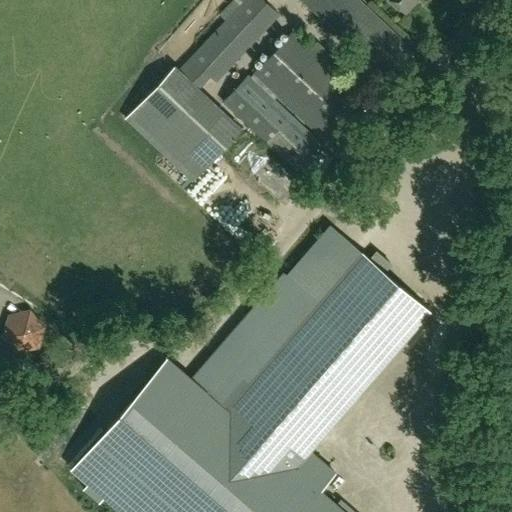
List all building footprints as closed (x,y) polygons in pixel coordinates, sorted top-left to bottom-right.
[(279,14),(264,0),(234,0),(197,40),(201,45),(191,56),(216,81),(279,14)] [(302,0),(385,77),(411,49),(359,0),(302,0)] [(392,0),(405,12),(415,0),(392,0)] [(296,29),(249,76),(248,75),(223,101),(297,170),(321,145),(273,100),(277,95),(324,140),(366,95),(323,55),(327,50),(317,42),(312,45),(296,29)] [(193,180),(241,129),(174,66),(126,117),(193,180)] [(14,221),(0,237),(0,286),(9,294),(47,248),(14,221)] [(308,449),(428,309),(432,304),(417,291),(413,296),(328,223),(284,274),(282,272),(190,379),(165,357),(70,468),(120,511),(346,511),(320,489),(334,472),(308,449)] [(44,325),(32,309),(8,313),(1,336),(17,350),(29,352),(40,345),(44,325)]
